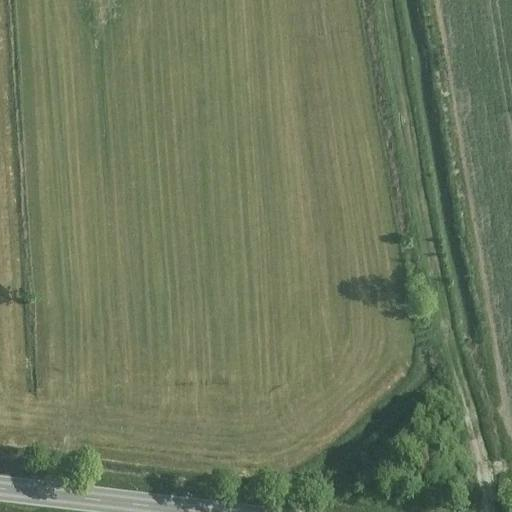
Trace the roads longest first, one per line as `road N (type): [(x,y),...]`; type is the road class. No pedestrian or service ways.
road 1 (track): [(394,0),(485,511)]
road 2 (secondary): [(176,511),(0,491)]
